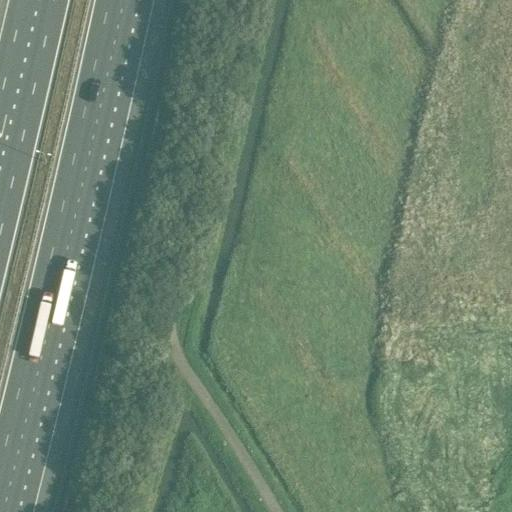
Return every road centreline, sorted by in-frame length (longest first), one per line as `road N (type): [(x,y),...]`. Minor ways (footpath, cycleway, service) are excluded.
road 1 (motorway): [(0,508),(121,0)]
road 2 (motorway): [(45,0),(0,188)]
road 3 (unclassified): [(193,381),(276,511)]
